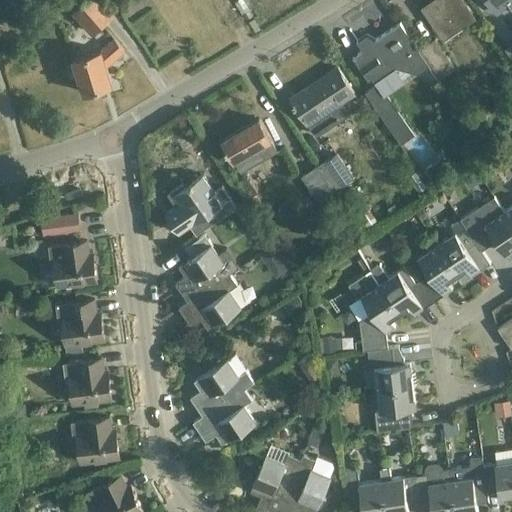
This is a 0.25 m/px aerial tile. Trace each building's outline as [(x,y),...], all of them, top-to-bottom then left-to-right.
[(29,0),(10,0),(8,2),(19,17),(34,6),(29,0)] [(113,15),(99,0),(86,0),(72,12),(91,34),(113,15)] [(475,17),(465,2),(463,0),(432,0),(421,7),(443,39),(475,17)] [(511,0),(488,0),(497,12),(509,4),(511,7),(511,0)] [(419,73),(430,66),(418,47),(400,22),(375,39),(367,33),(357,41),(363,51),(353,58),(363,72),(364,71),(369,80),(373,78),(375,80),(396,67),(419,73)] [(436,38),(427,44),(420,49),(440,78),(457,68),(436,38)] [(106,65),(124,49),(115,39),(102,51),(74,59),(85,92),(112,84),(106,65)] [(338,67),(291,97),(294,102),(293,103),(295,107),(297,106),(308,123),(316,135),(350,113),(342,101),(355,92),(349,83),(338,67)] [(404,117),(390,126),(401,144),(415,134),(404,117)] [(259,118),(223,139),(227,146),(225,148),(227,151),(229,150),(235,160),(241,172),(265,158),(278,151),(269,135),(259,118)] [(337,153),(320,165),(336,189),(353,178),(337,153)] [(442,173),(435,162),(425,169),(433,180),(442,173)] [(336,189),(320,165),(303,176),(319,201),(336,189)] [(464,177),(469,184),(478,178),(473,170),(464,177)] [(176,206),(166,213),(167,214),(170,212),(174,218),(171,220),(180,232),(190,225),(196,234),(228,213),(237,207),(230,197),(222,185),(214,191),(203,174),(185,186),(183,183),(168,193),(176,206)] [(255,193),(246,177),(238,182),(246,198),(255,193)] [(482,249),(497,239),(506,253),(511,248),(511,221),(505,210),(495,195),(461,217),(468,228),(482,249)] [(237,207),(228,213),(235,223),(252,211),(245,201),(237,207)] [(76,211),(42,216),(44,234),(78,229),(76,211)] [(482,249),(468,228),(458,235),(456,232),(437,244),(457,274),(462,281),(491,262),(482,249)] [(51,284),(58,283),(59,285),(97,280),(93,252),(89,253),(87,240),(49,245),(50,259),(55,258),(56,267),(49,268),(46,270),(45,274),(46,279),(47,283),(51,284)] [(179,307),(239,266),(231,255),(223,260),(212,243),(195,255),(179,266),(185,276),(176,282),(176,283),(179,281),(183,288),(180,289),(188,301),(179,307)] [(420,280),(434,301),(453,288),(448,280),(457,274),(437,244),(419,256),(430,273),(420,280)] [(275,248),(263,256),(272,268),(283,259),(275,248)] [(408,262),(413,269),(420,265),(416,257),(408,262)] [(434,301),(420,280),(416,282),(405,265),(389,276),(380,263),(371,269),(385,289),(400,312),(409,306),(415,314),(434,301)] [(239,266),(179,307),(187,319),(190,317),(194,323),(191,325),(192,326),(202,319),(209,329),(241,306),(230,289),(238,284),(230,273),(239,266)] [(388,346),(387,332),(396,326),(391,318),(400,312),(385,289),(371,269),(370,269),(367,272),(349,284),(358,298),(362,295),(373,311),(360,320),(362,341),(356,342),(356,348),(363,347),(364,350),(368,349),(388,346)] [(299,295),(289,301),(296,311),(306,305),(299,295)] [(95,299),(75,301),(56,303),(58,317),(63,317),(66,344),(104,339),(101,311),(96,311),(95,299)] [(511,317),(498,327),(505,337),(511,332),(511,317)] [(322,336),(323,354),(338,352),(337,338),(333,338),(333,335),(322,336)] [(23,346),(9,346),(10,358),(24,358),(23,346)] [(388,346),(368,349),(370,368),(375,367),(378,388),(413,384),(416,383),(415,372),(412,372),(411,362),(395,364),(393,346),(388,346)] [(308,353),(300,359),(307,369),(315,363),(308,353)] [(99,407),(97,400),(112,398),(108,369),(104,370),(102,357),(64,362),(66,376),(70,375),(74,403),(83,401),(84,408),(99,407)] [(338,357),(326,358),(327,369),(335,368),(339,364),(338,357)] [(193,421),(255,381),(247,370),(239,375),(228,358),(212,369),(195,380),(201,390),(191,396),(191,397),(194,396),(198,402),(195,404),(203,415),(193,421)] [(255,381),(193,421),(201,433),(204,431),(208,437),(206,439),(206,440),(216,433),(223,443),(239,432),(256,421),(245,404),(253,399),(245,388),(255,381)] [(416,406),(413,384),(378,388),(380,409),(375,410),(378,429),(402,426),(401,415),(413,413),(412,407),(416,406)] [(511,414),(510,400),(496,403),(498,417),(511,414)] [(25,402),(12,403),(13,417),(27,416),(25,402)] [(312,405),(308,407),(307,412),(309,415),(313,416),(317,413),(318,409),(315,405),(312,405)] [(111,429),(110,416),(71,421),(73,435),(78,434),(81,461),(119,456),(116,428),(111,429)] [(457,419),(443,421),(445,433),(459,431),(457,419)] [(321,435),(313,432),(309,443),(317,446),(321,435)] [(484,465),(488,490),(499,489),(501,498),(511,496),(511,449),(495,451),(497,463),(484,465)] [(279,511),(280,511),(281,511),(306,455),(303,454),(301,459),(289,453),(285,462),(265,454),(251,491),(261,495),(256,506),(258,507),(259,504),(266,507),(264,510),(269,511),(279,511)] [(318,455),(316,459),(306,455),(281,511),(282,511),(303,511),(305,508),(314,511),(320,511),(326,498),(322,496),(331,476),(334,466),(333,462),(318,455)] [(488,490),(484,465),(483,457),(471,458),(472,464),(450,468),(455,511),(475,511),(478,511),(477,502),(489,500),(488,490)] [(386,511),(382,479),(360,482),(356,459),(345,460),(348,484),(351,510),(363,508),(363,511),(386,511)] [(425,473),(416,474),(420,500),(431,498),(433,511),(455,511),(450,468),(442,469),(442,465),(437,461),(427,463),(424,467),(425,473)] [(420,500),(416,474),(391,478),(390,466),(380,468),(382,479),(386,511),(406,511),(409,511),(408,502),(420,500)] [(121,475),(103,483),(86,492),(92,504),(97,502),(101,511),(138,511),(143,510),(131,484),(127,486),(121,475)]
